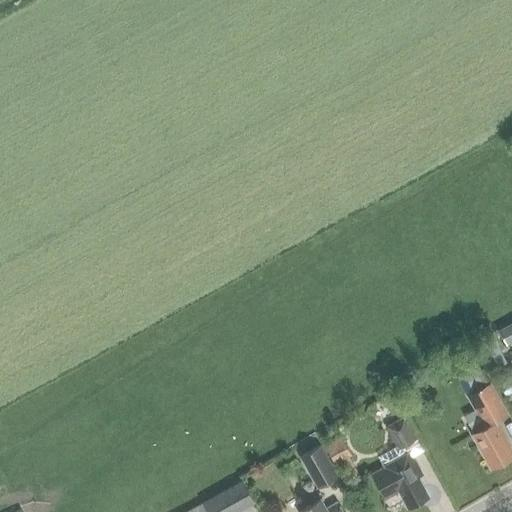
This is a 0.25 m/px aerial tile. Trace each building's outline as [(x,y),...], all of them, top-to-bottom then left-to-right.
[(490,371),(506,362),(492,338),(476,346),(490,371)] [(511,457),(511,451),(496,422),(508,415),(490,384),(488,385),(479,369),(460,379),(469,395),(467,397),(485,428),(472,435),(491,469),(511,457)] [(420,396),(404,391),(400,403),(416,409),(420,396)] [(403,416),(385,426),(398,449),(415,439),(403,416)] [(342,438),(339,438),(324,445),(334,464),(338,461),(342,469),(352,464),(347,456),(350,454),(342,438)] [(337,476),(320,445),(299,457),(317,488),(337,476)] [(385,499),(398,492),(406,509),(428,497),(418,478),(422,476),(409,452),(383,466),(384,467),(371,474),(385,499)] [(234,511),(253,502),(241,480),(184,511),(234,511)] [(297,510),(298,511),(341,511),(335,502),(325,507),(320,498),(297,510)]
